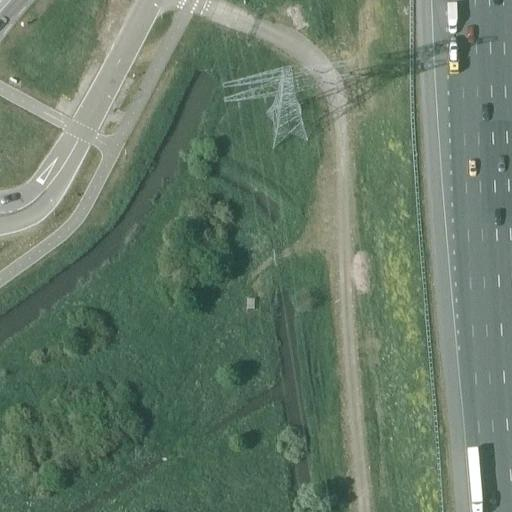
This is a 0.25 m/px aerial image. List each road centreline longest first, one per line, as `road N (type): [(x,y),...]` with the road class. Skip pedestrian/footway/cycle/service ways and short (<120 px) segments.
road 1 (motorway): [(482,0),(507,511)]
road 2 (unclassified): [(0,214),(34,202),(63,167),(151,0)]
